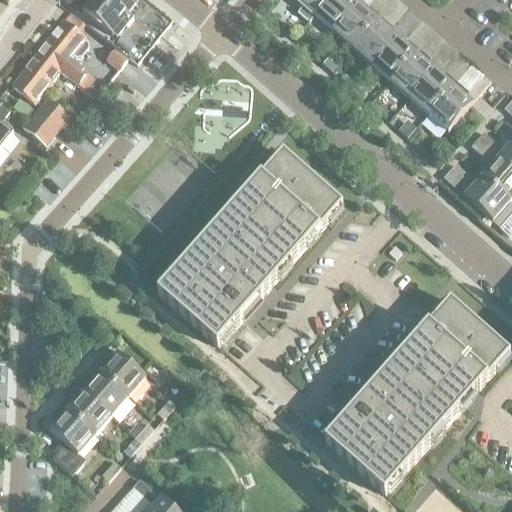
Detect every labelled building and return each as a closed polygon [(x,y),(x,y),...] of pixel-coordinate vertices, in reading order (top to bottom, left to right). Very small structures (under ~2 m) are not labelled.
[(94,0),(82,15),(112,39),(117,43),(112,50),(115,52),(129,63),(137,70),(173,26),(143,2),(136,9),(124,0),(94,0)] [(296,0),(296,1),(305,8),(298,16),(309,26),(316,18),(332,0),(296,0)] [(332,0),(316,18),(335,35),(365,0),(352,0),(351,0),(332,0)] [(365,0),(335,35),(354,52),(379,24),(366,13),(377,0),(365,0)] [(354,52),(373,69),(416,20),(408,13),(389,33),(379,24),(354,52)] [(416,20),(373,69),(391,85),(416,57),(404,47),(422,26),(416,20)] [(64,26),(59,32),(39,57),(61,75),(61,74),(79,88),(88,76),(71,63),(72,60),(75,63),(82,62),(89,52),(88,47),(85,45),(86,43),(64,26)] [(416,57),(391,85),(410,102),(453,53),(445,46),(427,67),(416,57)] [(120,74),(129,63),(115,52),(106,64),(120,74)] [(460,59),(453,53),(410,102),(429,119),(454,91),(441,80),(460,59)] [(35,107),(61,75),(39,57),(13,89),(35,107)] [(491,87),(482,80),(464,100),(454,91),(429,119),(448,136),(473,108),(472,108),(491,87)] [(46,103),(39,112),(62,129),(68,121),(46,103)] [(46,150),(62,129),(39,112),(23,132),(46,150)] [(0,155),(13,138),(0,127),(0,155)] [(479,143),(511,172),(511,147),(505,155),(485,137),(479,143)] [(483,181),(510,205),(511,202),(511,172),(479,143),(472,151),(493,169),(483,181)] [(160,294),(158,297),(156,298),(216,351),(218,350),(220,347),(217,345),(229,331),(232,334),(328,225),(325,223),(337,209),(340,211),(342,209),(283,156),(281,158),(284,161),(272,175),(268,172),(215,232),(218,235),(206,248),(203,246),(172,280),(175,283),(163,297),(160,294)] [(464,201),(492,226),(500,233),(511,218),(511,207),(510,206),(510,205),(483,181),(472,192),(465,186),(471,180),(457,168),(444,182),(465,200),(464,201)] [(436,321),(393,369),(340,429),(343,432),(330,445),(327,443),(325,445),(324,447),(384,500),(385,498),(387,496),(384,493),(396,479),(399,482),(430,447),(427,445),(439,431),(442,433),(495,374),(492,371),(494,369),(505,357),(508,360),(510,358),(450,305),(448,307),(451,310),(439,323),(436,321)] [(100,378),(129,403),(146,384),(110,352),(103,359),(111,366),(100,378)] [(75,391),(112,422),(129,403),(100,378),(90,390),(82,383),(75,391)] [(112,422),(75,391),(69,398),(77,405),(67,417),(95,441),(112,422)] [(163,424),(176,409),(169,404),(156,418),(163,424)] [(49,421),(42,429),(50,436),(63,448),(54,458),(57,461),(53,465),(72,482),(86,466),(79,460),(95,441),(67,417),(57,428),(49,421)] [(148,428),(135,443),(142,449),(154,434),(148,428)] [(130,462),(142,449),(135,443),(123,456),(130,462)] [(114,466),(102,480),(109,486),(121,472),(114,466)] [(171,511),(140,484),(133,492),(154,510),(152,511),(171,511)]
